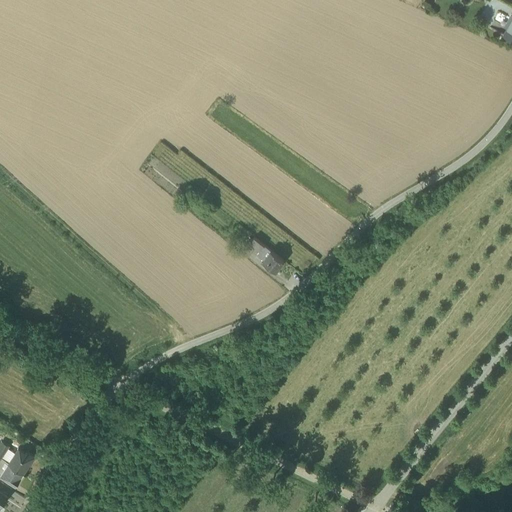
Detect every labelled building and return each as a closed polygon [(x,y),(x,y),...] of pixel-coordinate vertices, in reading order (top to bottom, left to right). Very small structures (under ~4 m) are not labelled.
[(511,14),(510,14),(503,26),(506,27),(502,34),(511,40),(511,14)] [(237,224),(233,229),(240,236),(245,230),(237,224)] [(252,239),(249,237),(247,240),(250,242),(249,242),(259,250),(256,254),(262,259),(261,261),(268,267),(269,265),(275,270),(283,260),(254,236),(252,239)] [(247,257),(254,249),(245,242),(238,250),(247,257)] [(0,456),(23,471),(34,455),(26,448),(25,449),(18,445),(14,451),(8,448),(9,445),(1,439),(0,441),(0,456)] [(0,456),(0,474),(15,484),(23,471),(0,456)] [(0,506),(1,505),(1,506),(8,495),(0,489),(0,506)]
